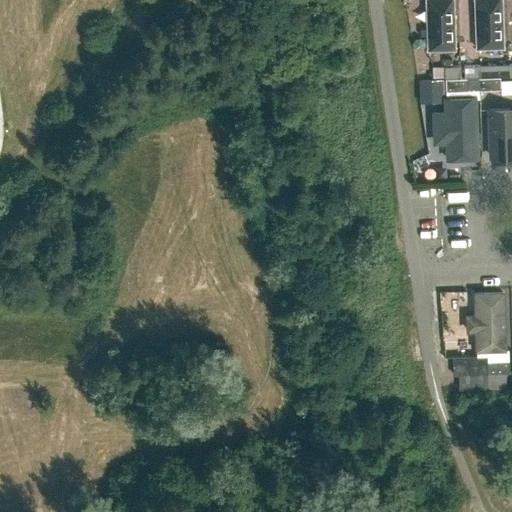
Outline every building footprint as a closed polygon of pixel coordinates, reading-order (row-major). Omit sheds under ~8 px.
[(452,0),(425,0),(428,49),(454,48),(452,0)] [(503,47),(501,0),(474,0),(476,48),(503,47)] [(480,65),(480,77),(509,76),(509,64),(480,65)] [(464,77),(480,77),(480,65),(464,65),(464,77)] [(444,66),(444,78),(460,77),(460,66),(444,66)] [(500,89),(500,77),(478,78),(479,90),(500,89)] [(461,78),(445,79),(446,91),(467,90),(466,78),(461,78)] [(442,103),(441,79),(419,80),(420,104),(442,103)] [(445,144),(445,163),(481,162),(480,100),(446,101),(446,116),(433,116),(433,144),(445,144)] [(488,158),(511,156),(511,109),(487,111),(488,158)] [(506,291),(473,292),(474,315),(466,316),(466,334),(474,334),(475,352),(507,351),(506,291)] [(452,356),(453,358),(453,373),(453,374),(457,374),(487,373),(486,361),(486,355),(452,356)] [(508,372),(507,360),(486,361),(487,373),(508,372)]
